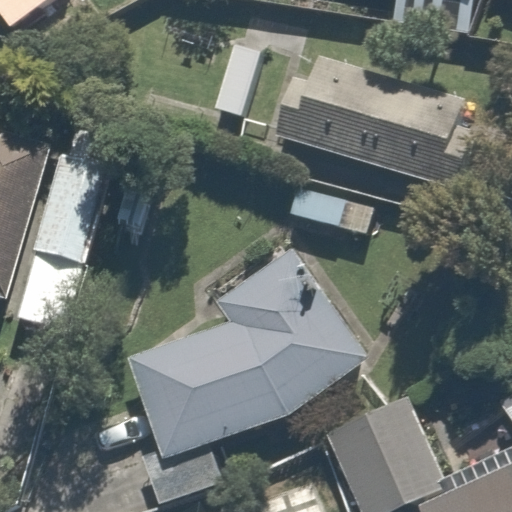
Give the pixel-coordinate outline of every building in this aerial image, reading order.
[(237,38),(216,103),(245,112),(266,47),(237,38)] [(292,71),(274,131),(459,186),(471,144),(454,139),(467,96),(320,52),(312,77),(292,71)] [(0,287),(39,141),(0,131),(0,287)] [(106,170),(55,156),(28,252),(79,266),(106,170)] [(375,202),(305,185),(297,219),(366,236),(375,202)] [(141,455),(157,500),(234,472),(220,436),(358,385),(309,250),(209,286),(224,324),(125,361),(158,449),(141,455)] [(61,329),(79,266),(28,252),(9,315),(61,329)] [(511,511),(511,447),(441,479),(405,400),(330,434),(365,511),(382,511),(413,498),(419,511),(511,511)]
